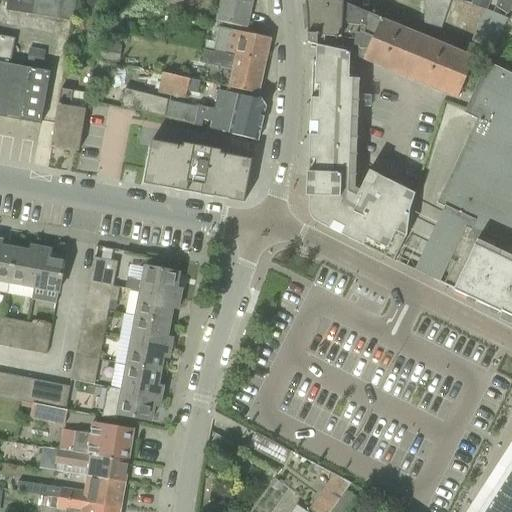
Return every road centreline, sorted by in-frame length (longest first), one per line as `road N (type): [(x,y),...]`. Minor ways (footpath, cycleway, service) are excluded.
road 1 (residential): [(265,222),(221,325),(180,511)]
road 2 (residential): [(511,347),(265,222)]
road 3 (residential): [(265,222),(210,221),(0,184)]
road 4 (residential): [(287,0),(293,49),(285,176),(265,222)]
